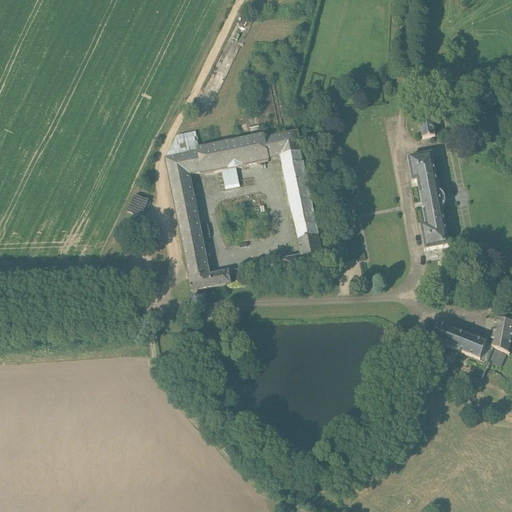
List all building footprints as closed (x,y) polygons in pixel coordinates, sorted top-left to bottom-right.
[(417,118),(421,145),(435,142),(430,116),(417,118)] [(285,279),(324,271),(297,138),(296,138),(264,144),(263,141),(199,153),(196,137),(177,141),(166,165),(165,165),(186,274),(191,298),(196,297),(236,289),(234,280),(244,278),(244,274),(210,281),(191,182),(202,180),(202,181),(222,178),(226,196),(239,193),(236,174),(269,168),(269,166),(281,163),(300,262),(282,265),(283,268),(273,270),(274,279),(285,277),(285,279)] [(419,232),(424,257),(449,252),(442,214),(444,210),(445,208),(444,203),(442,200),(439,197),(432,159),(407,164),(411,189),(417,188),(424,231),(419,232)] [(192,304),(188,315),(191,316),(206,318),(206,302),(195,303),(194,304),(192,304)] [(438,330),(431,347),(479,366),(480,365),(500,373),(506,358),(509,359),(511,341),(511,327),(495,323),(490,350),(438,330)]
